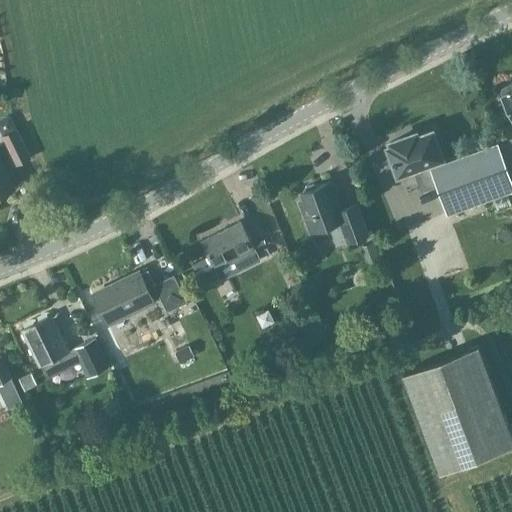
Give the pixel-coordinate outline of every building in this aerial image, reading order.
[(503,88),(501,92),(502,95),(511,114),(511,82),(508,85),(503,88)] [(33,156),(18,127),(1,135),(17,165),(33,156)] [(391,142),(393,146),(389,147),(399,173),(414,168),(422,190),(437,185),(431,168),(443,164),(441,158),(442,157),(432,131),(417,137),(416,132),(405,137),(391,142)] [(443,164),(431,168),(437,185),(448,213),(511,188),(511,178),(509,171),(506,162),(499,145),(499,144),(498,143),(443,164)] [(0,155),(0,199),(4,197),(5,193),(16,188),(0,155)] [(304,198),(300,200),(311,231),(330,224),(337,243),(347,240),(348,241),(368,233),(357,203),(343,209),(332,181),(319,186),(314,183),(307,186),(304,191),(302,192),(304,198)] [(241,221),(203,241),(210,255),(214,263),(215,265),(237,255),(243,267),(260,259),(241,221)] [(319,251),(337,246),(334,236),(316,242),(319,251)] [(375,242),(363,246),(365,253),(378,248),(375,242)] [(210,255),(193,263),(198,272),(214,263),(210,255)] [(141,270),(93,294),(108,325),(155,301),(141,270)] [(188,301),(174,274),(155,284),(168,310),(188,301)] [(356,275),(345,279),(348,287),(359,282),(356,275)] [(52,315),(22,330),(39,365),(69,350),(52,315)] [(194,315),(181,321),(192,341),(204,335),(194,315)] [(302,334),(301,335),(307,349),(328,340),(321,326),(320,326),(302,334)] [(286,333),(270,342),(278,357),(303,344),(297,332),(288,337),(286,333)] [(96,337),(74,348),(87,376),(110,364),(96,337)] [(403,372),(441,471),(511,444),(511,432),(479,344),(403,372)] [(190,346),(179,352),(185,363),(195,357),(190,346)] [(0,380),(12,375),(1,353),(0,354),(0,380)] [(31,374),(20,379),(26,390),(37,384),(31,374)]
